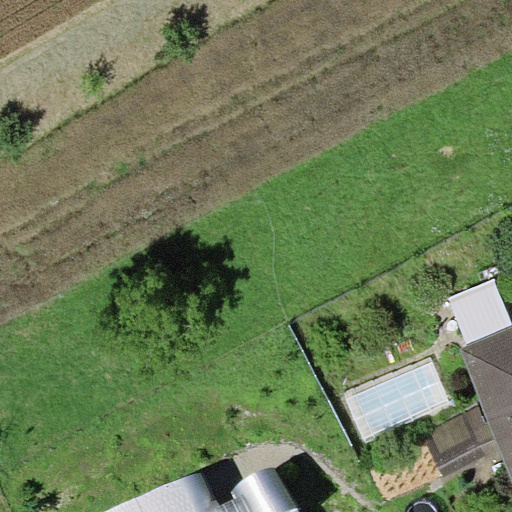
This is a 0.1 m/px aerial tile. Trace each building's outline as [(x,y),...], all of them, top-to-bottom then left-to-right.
[(449,299),(469,344),(511,325),(511,320),(494,280),(449,299)] [(460,347),(511,472),(511,325),(469,344),(460,347)] [(476,410),(424,436),(443,475),(495,449),(476,410)] [(234,498),(217,507),(220,511),(301,511),(277,466),(230,491),(234,498)] [(199,470),(109,511),(220,511),(217,507),(199,470)]
